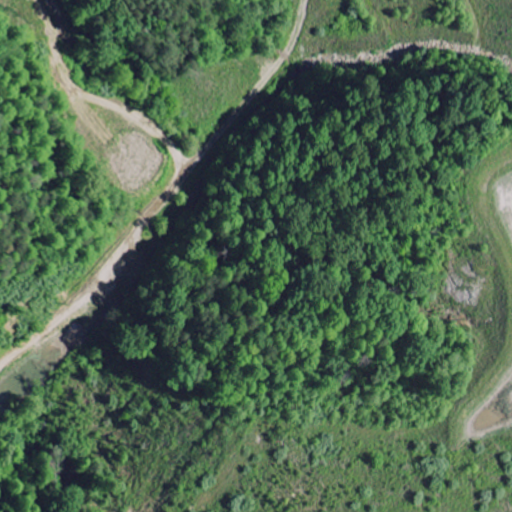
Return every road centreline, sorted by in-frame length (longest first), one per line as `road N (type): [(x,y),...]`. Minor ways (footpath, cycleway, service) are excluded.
road 1 (residential): [(0,379),(71,339),(114,297)]
road 2 (residential): [(114,297),(194,187)]
